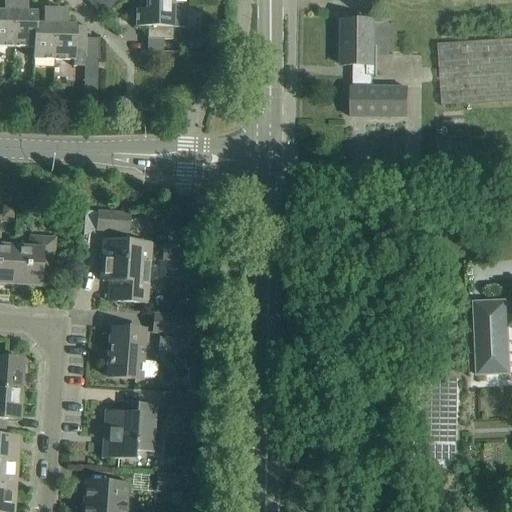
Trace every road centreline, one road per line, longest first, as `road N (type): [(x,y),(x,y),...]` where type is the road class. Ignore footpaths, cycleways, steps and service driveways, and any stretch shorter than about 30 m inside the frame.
road 1 (tertiary): [(264,511),(269,166)]
road 2 (unclassified): [(511,170),(320,196),(290,187),(269,166)]
road 3 (residential): [(47,511),(57,364),(50,335),(0,321)]
road 4 (secondary): [(0,148),(200,158)]
road 5 (secondary): [(269,166),(270,0)]
